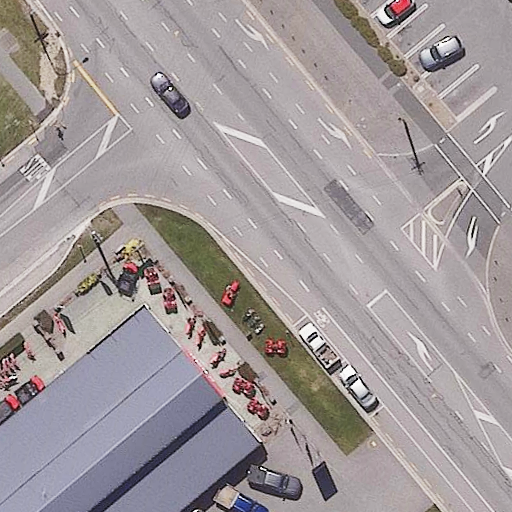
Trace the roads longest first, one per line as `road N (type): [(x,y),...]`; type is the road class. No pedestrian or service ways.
road 1 (primary): [(511,463),(187,73)]
road 2 (residential): [(0,228),(187,73)]
